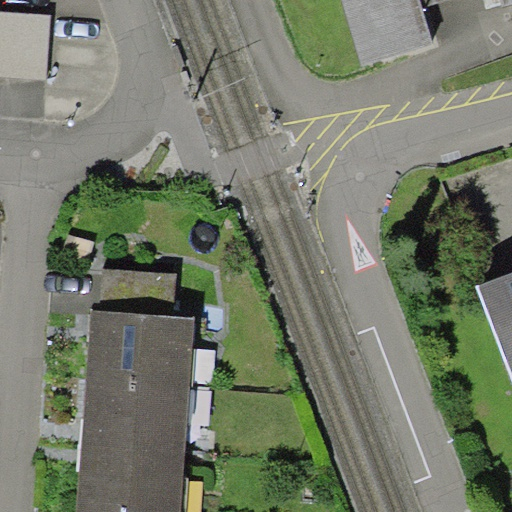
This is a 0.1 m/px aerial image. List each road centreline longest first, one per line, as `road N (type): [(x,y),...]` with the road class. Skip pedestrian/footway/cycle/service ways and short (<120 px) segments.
road 1 (residential): [(38,146),(9,511)]
road 2 (residential): [(448,511),(345,245),(345,186)]
road 3 (residential): [(38,146),(107,135),(151,94),(133,0)]
road 4 (residential): [(511,103),(384,142),(345,186)]
